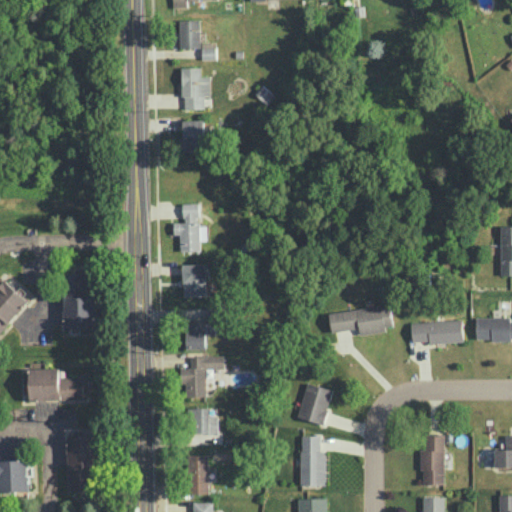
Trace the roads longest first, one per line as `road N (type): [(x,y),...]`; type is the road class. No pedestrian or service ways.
road 1 (tertiary): [(146,511),(132,0)]
road 2 (residential): [(374,511),(380,408),(409,392),(511,390)]
road 3 (residential): [(138,244),(0,245)]
